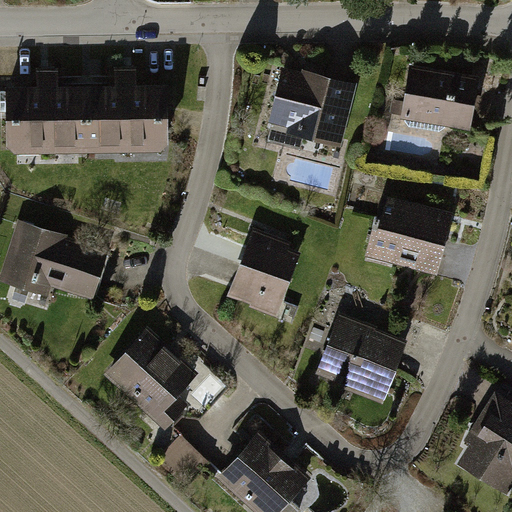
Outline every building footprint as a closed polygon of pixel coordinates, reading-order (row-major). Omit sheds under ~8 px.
[(402,65),(392,116),(466,130),(476,78),(402,65)] [(351,86),(279,66),(262,126),(334,146),(351,86)] [(0,87),(0,151),(83,152),(83,85),(53,85),(53,68),(31,68),(31,87),(0,87)] [(83,85),(83,152),(160,152),(160,84),(131,84),(131,68),(110,68),(110,85),(83,85)] [(379,196),(364,255),(432,272),(446,213),(379,196)] [(0,282),(83,309),(102,249),(10,220),(0,249),(0,282)] [(242,304),(271,315),(295,252),(286,249),(290,238),(252,224),(228,288),(245,295),(242,304)] [(336,316),(314,375),(377,398),(399,339),(336,316)] [(144,328),(100,373),(159,430),(183,405),(175,397),(195,376),(144,328)] [(467,443),(455,461),(496,488),(506,472),(511,475),(511,403),(494,391),(462,440),(467,443)] [(188,427),(163,453),(192,480),(217,453),(188,427)] [(252,431),(213,476),(254,511),(272,511),(304,476),(252,431)]
